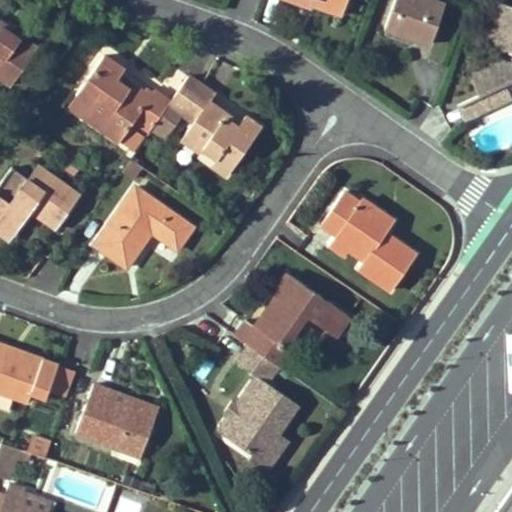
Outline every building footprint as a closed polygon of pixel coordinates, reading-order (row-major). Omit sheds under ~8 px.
[(314,0),(313,4),(343,14),(348,0),(314,0)] [(438,0),(395,0),(386,27),(432,44),(447,3),(438,0)] [(478,66),(473,80),(480,95),(468,101),(474,117),(511,99),(511,96),(507,83),(511,81),(511,4),(498,0),(497,0),(488,26),(503,31),(497,44),(498,45),(503,48),(506,48),(503,58),(500,56),(478,66)] [(22,36),(20,39),(16,43),(0,31),(0,26),(0,25),(0,24),(0,76),(13,85),(39,48),(22,36)] [(0,26),(0,31),(16,43),(20,39),(0,25),(0,26)] [(488,26),(497,44),(503,31),(488,26)] [(105,55),(77,94),(91,104),(83,115),(120,140),(121,139),(130,127),(134,120),(150,130),(171,101),(156,90),(154,93),(147,88),(145,91),(141,96),(117,80),(121,74),(125,69),(105,55)] [(141,96),(145,91),(121,74),(117,80),(141,96)] [(247,115),(241,123),(239,126),(226,117),(228,113),(226,112),(210,102),(216,94),(190,75),(171,101),(150,130),(162,138),(180,112),(194,122),(182,139),(201,152),(204,148),(217,157),(212,165),(228,176),(262,126),(247,115)] [(83,115),(91,104),(77,94),(69,105),(83,115)] [(466,121),(474,117),(468,101),(459,104),(466,121)] [(226,112),(228,113),(241,123),(247,115),(232,105),(226,112)] [(239,126),(241,123),(228,113),(226,117),(239,126)] [(135,131),(130,127),(121,139),(126,144),(135,131)] [(152,150),(144,144),(137,153),(145,159),(152,150)] [(143,168),(132,160),(124,171),(135,179),(143,168)] [(34,184),(44,169),(37,164),(27,179),(34,184)] [(0,184),(0,220),(17,232),(31,211),(56,230),(80,195),(44,169),(34,184),(27,179),(12,168),(0,184)] [(195,227),(136,186),(95,245),(127,267),(153,232),(179,249),(195,227)] [(361,204),(344,193),(323,224),(339,235),(342,231),(355,241),(349,249),(365,260),(359,268),(391,291),(416,256),(385,234),(395,221),(365,199),(361,204)] [(249,201),(239,194),(231,205),(242,212),(249,201)] [(0,220),(0,232),(10,241),(17,232),(0,220)] [(344,256),(349,249),(355,241),(342,231),(339,235),(331,246),(344,256)] [(285,298),(277,309),(270,305),(255,326),(247,320),(236,335),(249,345),(279,366),(312,319),(336,335),(350,316),(288,274),(275,291),(278,294),(285,298)] [(278,294),(270,305),(277,309),(285,298),(278,294)] [(27,358),(12,353),(14,347),(0,342),(0,391),(12,396),(28,402),(32,393),(47,398),(59,363),(29,353),(27,358)] [(238,363),(256,376),(235,405),(239,408),(235,416),(230,413),(219,430),(251,453),(266,448),(276,432),(295,404),(267,383),(279,366),(249,345),(238,363)] [(12,353),(27,358),(29,353),(14,347),(12,353)] [(95,383),(76,433),(141,457),(155,423),(126,412),(129,404),(112,398),(116,390),(95,383)] [(129,404),(126,412),(155,423),(160,408),(116,390),(112,398),(129,404)] [(0,391),(0,398),(10,402),(12,396),(0,391)] [(235,416),(239,408),(235,405),(229,401),(224,408),(230,413),(235,416)] [(286,439),(276,432),(266,448),(251,453),(247,460),(264,472),(286,439)] [(28,451),(45,457),(52,439),(35,433),(28,451)] [(4,442),(0,452),(0,472),(11,476),(21,448),(4,442)] [(125,485),(138,489),(140,481),(127,476),(125,485)] [(11,483),(0,511),(40,511),(20,505),(26,489),(11,483)] [(40,511),(50,511),(54,499),(26,489),(20,505),(40,511)]
